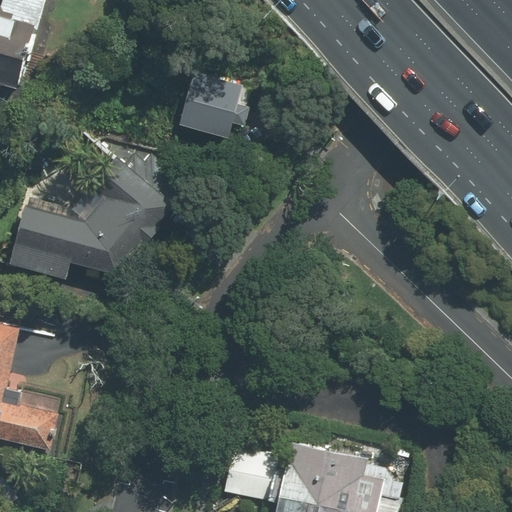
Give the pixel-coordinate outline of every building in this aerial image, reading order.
[(29,86),(49,0),(0,0),(0,1),(0,90),(8,93),(11,82),(29,86)] [(195,65),(183,119),(233,130),(236,118),(246,120),(251,98),(240,96),(244,77),(195,65)] [(126,264),(181,188),(129,151),(101,189),(69,166),(34,190),(21,187),(14,224),(21,225),(14,259),(78,272),(82,255),(126,264)] [(19,352),(0,347),(0,433),(53,445),(62,407),(10,396),(19,352)] [(279,511),(401,511),(408,480),(375,473),(382,442),(298,425),(279,511)]
